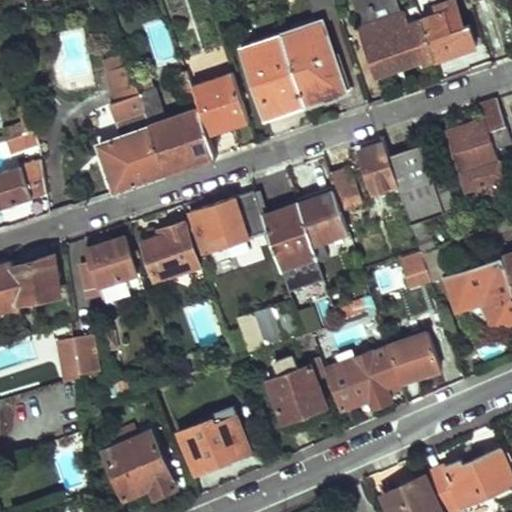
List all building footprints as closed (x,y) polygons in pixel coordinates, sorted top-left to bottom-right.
[(338,12),(333,0),(305,0),(313,20),(280,31),(306,103),(331,95),(328,90),(344,84),(321,18),(338,12)] [(400,14),(394,0),(367,0),(352,6),(359,28),(356,29),(373,76),(421,60),(422,64),(435,59),(421,18),(406,22),(403,12),(400,14)] [(462,25),(454,1),(451,0),(449,0),(435,5),(438,12),(421,18),(435,59),(475,45),(467,23),(462,25)] [(158,64),(176,57),(162,19),(144,26),(158,64)] [(306,103),(280,31),(237,46),(265,117),(306,103)] [(115,188),(168,170),(134,76),(130,63),(106,72),(116,101),(110,104),(121,136),(99,143),(115,188)] [(191,84),(183,64),(169,69),(178,94),(192,89),(191,84)] [(249,120),(231,70),(191,84),(192,89),(199,107),(209,135),(249,120)] [(209,135),(199,107),(164,120),(158,104),(161,103),(156,86),(153,87),(148,71),(134,76),(168,170),(216,154),(209,135)] [(38,128),(32,93),(21,96),(26,132),(38,128)] [(511,141),(497,96),(481,102),(485,116),(447,129),(468,188),(484,183),(490,198),(510,189),(496,147),(511,141)] [(7,138),(11,150),(39,141),(38,128),(26,132),(7,138)] [(400,183),(390,154),(385,140),(360,148),(373,192),(400,183)] [(422,143),(390,154),(400,183),(414,224),(457,208),(444,171),(433,175),(422,143)] [(0,207),(47,192),(42,157),(0,172),(0,207)] [(349,166),(330,174),(335,189),(341,204),(360,197),(349,166)] [(341,204),(335,189),(300,201),(315,241),(350,229),(341,204)] [(264,214),(256,191),(193,212),(205,249),(269,229),(264,214)] [(315,241),(300,201),(264,214),(269,229),(282,264),(318,251),(315,241)] [(204,269),(186,220),(166,228),(169,234),(145,243),(158,280),(198,266),(200,271),(204,269)] [(77,256),(88,289),(139,272),(126,234),(88,246),(90,252),(77,256)] [(448,276),(437,248),(424,254),(432,278),(433,281),(448,276)] [(15,268),(13,261),(0,265),(0,331),(1,334),(24,326),(20,310),(64,298),(56,254),(15,268)] [(432,278),(424,254),(402,261),(410,287),(432,278)] [(511,323),(511,277),(505,256),(448,276),(459,311),(485,301),(495,329),(511,323)] [(198,266),(158,280),(160,285),(200,271),(198,266)] [(294,298),(266,308),(258,287),(236,294),(254,347),(305,329),(294,298)] [(334,329),(337,345),(366,339),(363,324),(334,329)] [(319,342),(315,330),(306,333),(298,336),(303,349),(319,342)] [(443,365),(430,330),(391,344),(403,380),(443,365)] [(86,371),(106,367),(99,331),(79,335),(86,371)] [(0,350),(0,374),(59,358),(52,336),(0,350)] [(403,380),(391,344),(357,355),(354,343),(340,348),(344,360),(329,365),(345,409),(370,399),(372,407),(399,398),(396,389),(405,386),(403,380)] [(326,371),(321,356),(311,360),(312,365),(299,368),(295,356),(278,361),(283,374),(271,378),(286,418),(329,402),(318,374),(326,371)] [(252,447),(236,408),(183,430),(199,469),(252,447)] [(178,486),(154,428),(107,447),(126,493),(151,483),(156,494),(178,486)] [(452,511),(511,487),(511,470),(502,446),(466,462),(464,457),(430,471),(448,511),(452,511)] [(443,511),(427,473),(406,481),(410,490),(386,502),(390,511),(443,511)]
